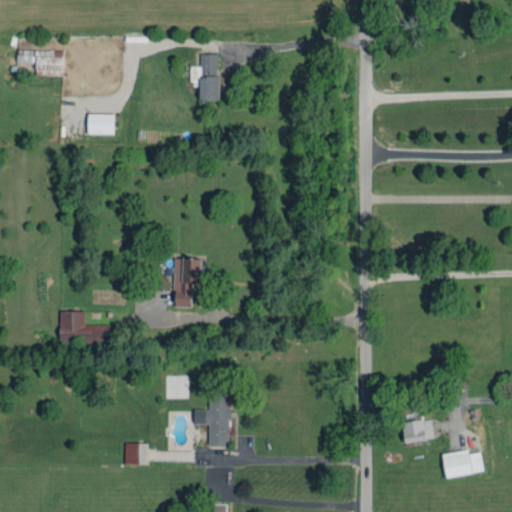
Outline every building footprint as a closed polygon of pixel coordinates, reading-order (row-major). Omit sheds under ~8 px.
[(17,63),(36,63),(36,76),(62,76),(63,50),(17,49),(17,63)] [(218,53),(200,54),(200,66),(191,66),(191,86),(199,86),(200,100),(218,100),(218,53)] [(114,134),(115,114),(88,113),(88,133),(114,134)] [(173,307),(191,307),(192,282),(201,282),(202,258),(174,258),(173,307)] [(60,343),(110,342),(110,325),(85,325),(84,311),(59,311),(60,343)] [(208,446),(229,446),(230,408),(229,408),(229,395),(209,395),(208,410),(194,409),(194,423),(209,424),(208,446)] [(431,419),(402,422),(404,442),(433,439),(431,419)] [(125,463),(147,464),(147,443),(125,442),(125,463)] [(468,453),(467,449),(442,454),(446,477),(483,471),(480,451),(468,453)] [(227,511),(228,504),(207,503),(206,511),(227,511)]
